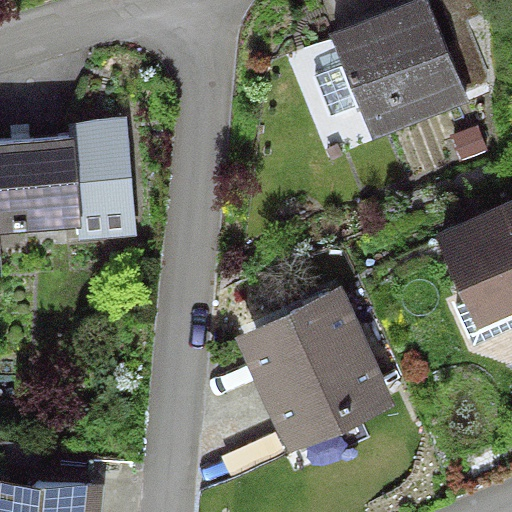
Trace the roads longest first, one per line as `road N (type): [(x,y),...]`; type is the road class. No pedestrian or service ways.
road 1 (residential): [(171,511),(207,0)]
road 2 (residential): [(0,64),(205,0)]
